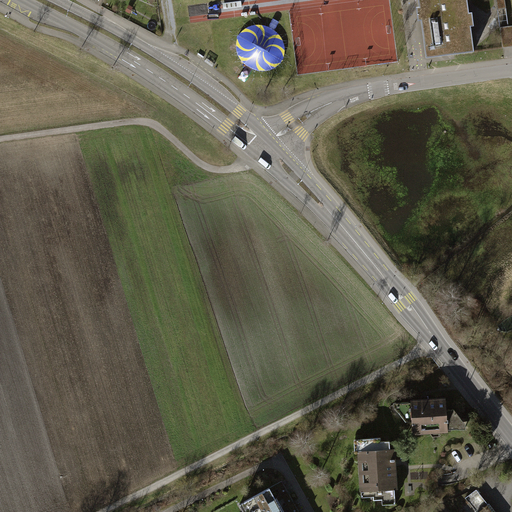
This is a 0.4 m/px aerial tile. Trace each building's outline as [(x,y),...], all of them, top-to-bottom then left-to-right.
[(467,0),(419,0),(427,61),(475,55),(467,0)] [(506,11),(505,0),(495,0),(496,12),(506,11)] [(511,26),(500,28),(503,49),(511,47),(511,26)] [(445,396),(395,400),(393,401),(394,405),(405,419),(409,418),(411,431),(447,429),(447,426),(465,424),(464,420),(454,406),(446,407),(445,396)] [(380,441),(358,442),(352,442),(353,455),(357,455),(360,500),(372,499),(372,503),(382,502),(382,507),(397,506),(396,490),(394,451),(389,451),(389,443),(380,443),(380,441)] [(299,511),(283,482),(246,503),(251,511),(299,511)] [(494,511),(490,506),(487,506),(476,492),(466,500),(476,511),(494,511)]
